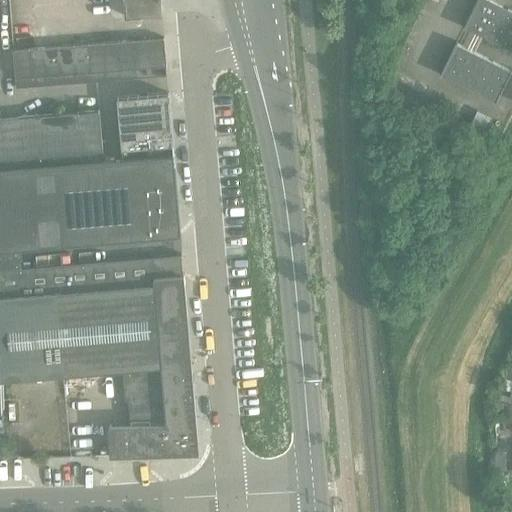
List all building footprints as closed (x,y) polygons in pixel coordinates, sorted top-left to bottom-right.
[(124,0),(126,17),(163,14),(161,0),(124,0)] [(511,11),(489,0),(476,0),(463,27),(465,28),(466,26),(511,49),(511,11)] [(167,66),(165,38),(14,50),(17,88),(167,76),(166,66),(167,66)] [(496,102),(511,69),(511,68),(510,68),(510,69),(457,43),(458,42),(456,41),(439,73),(441,74),(442,73),(494,100),(494,101),(496,102)] [(175,154),(169,94),(118,98),(123,159),(175,154)] [(100,111),(0,119),(0,169),(104,161),(100,111)] [(123,159),(104,161),(0,169),(0,270),(22,268),(21,248),(175,236),(181,235),(176,166),(175,154),(123,159)] [(182,255),(22,268),(0,270),(0,319),(2,380),(64,375),(162,367),(167,424),(110,425),(111,456),(200,453),(185,275),(183,275),(182,255)]
